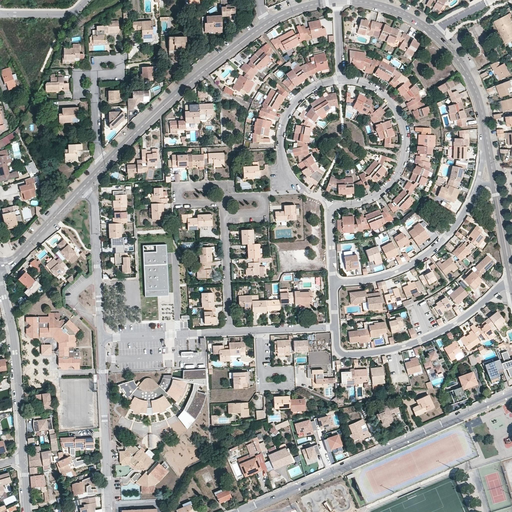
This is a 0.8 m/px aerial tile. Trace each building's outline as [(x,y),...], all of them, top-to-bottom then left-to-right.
[(429,0),(426,5),(430,7),(434,1),(437,2),(434,7),(441,11),(446,0),(429,0)] [(226,7),(221,7),(222,16),(239,15),(240,13),(240,9),(238,7),(232,7),(232,4),(230,5),(227,5),(226,5),(226,6),(226,7)] [(511,24),(507,15),(492,22),(503,41),(511,36),(511,24)] [(218,32),(223,32),(222,16),(206,16),(207,23),(205,23),(205,28),(213,28),(213,31),(218,31),(218,32)] [(373,34),(376,22),(372,21),(370,28),(367,27),(368,21),(361,19),(357,33),(365,35),(372,37),(373,34)] [(304,26),(300,27),(305,40),(306,41),(311,39),(310,36),(309,36),(309,35),(311,34),(312,39),(316,38),(315,36),(326,33),(325,28),(322,29),(320,20),(309,23),(310,28),(306,29),(304,26)] [(94,41),(105,40),(105,33),(105,30),(109,30),(109,32),(119,32),(119,21),(108,21),(108,25),(97,26),(97,30),(93,30),(94,41)] [(154,34),(153,27),(153,21),(133,22),(133,30),(138,30),(138,29),(142,29),(143,39),(144,39),(153,38),(154,38),(154,34)] [(380,23),(376,22),(373,34),(379,35),(379,34),(380,34),(380,36),(382,37),(382,38),(383,39),(384,38),(387,39),(391,28),(384,25),(379,24),(380,23)] [(293,30),(286,34),(292,46),(299,43),(297,38),(299,37),(300,39),(299,39),(300,42),(305,40),(300,27),(300,26),(297,27),(299,33),(295,35),(293,30)] [(399,30),(392,27),(391,28),(387,39),(386,41),(393,43),(395,39),(402,43),(406,35),(403,33),(403,34),(399,32),(399,30)] [(292,46),(286,34),(274,40),(274,39),(271,41),(277,49),(280,47),(282,51),(285,49),(285,50),(292,46)] [(410,37),(406,35),(402,43),(399,48),(404,51),(405,48),(404,48),(405,46),(408,48),(405,52),(412,56),(419,44),(412,40),(409,45),(406,43),(410,37)] [(181,48),(187,48),(187,47),(191,47),(191,40),(187,41),(187,37),(169,37),(169,51),(181,50),(181,48)] [(261,49),(255,54),(265,64),(271,59),(269,57),(272,55),(273,56),(275,54),(267,44),(261,49)] [(64,61),(75,61),(75,58),(80,58),(80,62),(85,62),(85,54),(80,54),(80,45),(74,45),(74,48),(64,48),(64,58),(64,61)] [(368,73),(372,60),(365,58),(366,53),(350,51),(350,64),(352,64),(351,67),(363,69),(363,68),(365,69),(365,71),(368,73)] [(315,63),(308,66),(312,75),(315,73),(315,72),(328,68),(325,53),(314,56),(315,63)] [(265,64),(255,54),(250,59),(251,61),(248,65),(245,63),(243,66),(255,75),(258,70),(256,69),(255,70),(254,68),(256,66),(260,70),(265,64)] [(373,58),(372,60),(368,73),(371,74),(373,70),(376,71),(374,73),(381,77),(388,65),(381,61),(380,63),(378,63),(379,61),(373,58)] [(493,63),(499,79),(510,75),(503,59),(493,63)] [(395,69),(388,65),(381,77),(388,81),(395,69)] [(255,75),(243,66),(240,69),(246,73),(244,77),(240,75),(238,78),(240,79),(234,89),(239,92),(241,88),(249,93),(254,83),(246,78),(248,76),(250,77),(249,78),(251,80),(255,75)] [(298,66),(292,70),(300,82),(307,77),(306,76),(308,75),(309,76),(312,75),(308,66),(302,70),(298,66)] [(14,80),(13,75),(10,67),(1,71),(5,83),(7,82),(9,90),(17,87),(14,80)] [(153,67),(143,67),(143,81),(154,80),(153,67)] [(300,82),(292,70),(286,74),(289,79),(284,84),(291,91),(293,88),(292,87),(300,82)] [(402,94),(413,85),(408,80),(401,74),(398,72),(389,83),(394,88),(397,85),(400,87),(397,89),(402,94)] [(64,77),(60,77),(55,78),(55,74),(51,75),(51,83),(47,83),(46,85),(46,91),(59,90),(59,88),(64,87),(64,90),(69,90),(69,83),(64,83),(64,77)] [(451,78),(439,86),(443,93),(455,85),(451,78)] [(511,83),(511,80),(497,84),(501,95),(511,90),(511,83)] [(413,85),(402,94),(407,100),(411,97),(412,100),(406,103),(410,110),(416,107),(418,110),(412,111),(415,118),(429,114),(426,107),(421,108),(419,105),(421,105),(422,106),(424,105),(418,94),(416,95),(416,97),(415,98),(413,95),(418,92),(413,85)] [(229,88),(225,87),(222,91),(231,95),(233,91),(229,90),(229,88)] [(282,87),(279,90),(286,97),(288,94),(282,87)] [(123,90),(109,91),(109,98),(110,102),(120,102),(120,98),(123,98),(123,90)] [(272,90),(268,96),(280,104),(284,97),(272,90)] [(128,98),(129,110),(134,110),(134,107),(134,104),(138,104),(141,101),(144,101),(144,96),(150,96),(149,91),(133,91),(133,98),(128,98)] [(323,96),(317,100),(325,112),(331,108),(331,107),(334,107),(335,108),(338,107),(336,93),(332,94),(332,95),(323,96)] [(461,93),(459,93),(449,97),(453,105),(449,106),(449,113),(463,110),(461,99),(459,100),(458,98),(462,97),(461,93)] [(359,111),(366,98),(359,94),(353,107),(359,111)] [(280,104),(268,96),(264,103),(276,110),(280,104)] [(511,97),(501,101),(504,111),(511,108),(511,97)] [(373,102),(366,98),(359,111),(366,114),(369,110),(371,113),(370,114),(369,113),(367,115),(375,124),(377,122),(376,121),(377,120),(380,123),(375,125),(378,132),(391,128),(389,121),(383,122),(379,117),(385,112),(380,107),(374,111),(370,107),(373,102)] [(318,116),(325,112),(317,100),(310,104),(313,108),(309,113),(304,110),(302,113),(314,122),(318,116)] [(198,111),(198,114),(213,114),(213,104),(198,104),(198,111)] [(79,108),(62,108),(63,114),(59,114),(59,123),(73,122),(72,118),(79,118),(79,108)] [(257,118),(255,126),(269,129),(270,121),(266,120),(267,117),(273,119),(276,112),(267,109),(266,113),(260,111),(258,116),(261,117),(261,116),(263,116),(262,119),(257,118)] [(463,110),(449,113),(451,121),(456,120),(457,127),(466,125),(463,110)] [(124,111),(109,111),(110,127),(115,127),(124,118),(124,111)] [(198,111),(185,111),(185,116),(185,123),(198,123),(198,114),(198,111)] [(314,122),(302,113),(299,116),(305,121),(301,126),(297,125),(295,132),(309,135),(310,128),(308,127),(309,125),(311,126),(314,122)] [(185,123),(185,116),(181,116),(181,120),(170,121),(171,132),(176,132),(176,130),(186,129),(185,123)] [(269,129),(255,126),(254,134),(259,135),(262,135),(268,136),(269,129)] [(419,134),(418,146),(432,147),(434,147),(435,135),(425,135),(425,132),(427,132),(427,133),(430,133),(430,128),(415,127),(415,131),(422,132),(422,134),(419,134)] [(391,128),(378,132),(380,139),(393,135),(391,128)] [(307,143),(309,135),(295,132),(293,140),(298,141),(299,147),(292,148),(294,156),(298,155),(299,159),(302,158),(302,161),(298,164),(302,170),(314,162),(310,156),(305,159),(304,155),(306,155),(307,155),(309,155),(308,149),(307,144),(304,144),(304,142),(307,143)] [(454,138),(454,146),(466,146),(469,147),(469,139),(454,138)] [(82,144),(69,144),(69,149),(65,149),(65,160),(77,159),(77,150),(82,149),(82,144)] [(432,154),(432,147),(418,146),(418,154),(432,154)] [(466,146),(454,146),(453,158),(466,159),(466,146)] [(147,150),(142,150),(142,160),(142,162),(157,162),(157,149),(152,149),(152,153),(147,154),(147,150)] [(7,165),(7,163),(8,163),(6,155),(8,155),(6,150),(0,151),(0,168),(2,176),(0,177),(0,182),(20,177),(19,174),(16,172),(10,174),(7,165)] [(204,154),(203,155),(204,166),(208,166),(208,164),(213,164),(213,166),(224,166),(223,153),(204,154)] [(187,167),(187,156),(187,155),(172,155),(172,159),(168,160),(168,168),(172,168),(172,166),(177,165),(177,168),(187,167)] [(203,155),(187,156),(187,167),(187,168),(192,168),(192,165),(199,165),(199,166),(204,166),(203,155)] [(416,166),(413,172),(426,178),(429,171),(424,169),(425,166),(426,166),(426,168),(429,168),(430,162),(424,161),(425,157),(416,155),(414,163),(421,164),(421,168),(416,166)] [(142,162),(142,160),(137,161),(137,165),(127,165),(127,173),(129,173),(128,179),(136,178),(135,173),(142,173),(142,162)] [(375,160),(370,166),(381,175),(386,170),(375,160)] [(33,161),(29,163),(32,171),(33,174),(38,172),(33,161)] [(243,167),(244,179),(254,179),(254,175),(259,175),(259,178),(268,178),(268,170),(259,170),(258,162),(253,163),(253,167),(243,167)] [(314,162),(302,170),(307,177),(308,176),(309,177),(308,179),(316,185),(324,173),(318,169),(314,162)] [(381,175),(370,166),(365,172),(369,175),(365,177),(364,175),(365,175),(364,172),(359,175),(361,180),(365,188),(369,187),(366,180),(371,177),(376,181),(381,175)] [(452,166),(448,186),(456,188),(462,168),(452,166)] [(413,172),(410,179),(423,185),(426,178),(413,172)] [(34,177),(25,179),(27,185),(20,187),(21,191),(24,191),(24,193),(26,200),(32,199),(32,197),(36,196),(35,191),(32,183),(34,183),(35,183),(34,177)] [(346,193),(345,179),(337,179),(338,193),(346,193)] [(353,179),(345,179),(346,193),(346,197),(352,196),(352,193),(353,192),(353,179)] [(408,181),(404,187),(411,192),(416,186),(408,181)] [(459,190),(456,188),(448,186),(447,189),(441,186),(437,196),(453,203),(459,190)] [(151,193),(152,203),(162,203),(166,203),(166,198),(165,198),(165,195),(166,195),(166,191),(162,191),(162,188),(154,188),(154,193),(151,193)] [(403,190),(398,195),(408,205),(414,200),(403,190)] [(114,208),(125,207),(125,196),(122,196),(123,191),(112,191),(112,196),(115,195),(115,200),(113,201),(113,209),(114,208)] [(408,205),(398,195),(392,201),(403,211),(408,205)] [(390,202),(387,204),(393,212),(396,210),(390,202)] [(163,219),(162,203),(152,203),(151,203),(152,219),(163,219)] [(295,219),(295,205),(284,205),(285,211),(275,212),(275,218),(285,217),(285,220),(295,219)] [(13,206),(4,208),(5,213),(4,214),(7,228),(12,227),(12,229),(14,229),(14,227),(18,226),(13,206)] [(126,223),(125,207),(114,208),(114,218),(113,218),(113,223),(120,223),(126,223)] [(379,209),(372,212),(378,226),(393,220),(385,207),(382,209),(387,217),(383,219),(379,209)] [(378,226),(372,212),(365,215),(367,220),(364,221),(362,214),(359,215),(359,216),(362,229),(368,228),(367,226),(366,226),(366,224),(368,223),(371,228),(378,226)] [(197,226),(197,218),(191,218),(191,213),(181,214),(182,223),(187,223),(187,229),(197,229),(197,226)] [(211,215),(197,215),(197,218),(197,226),(211,225),(211,215)] [(353,216),(342,216),(342,219),(337,219),(337,229),(342,229),(342,233),(354,232),(354,230),(353,224),(353,216)] [(362,229),(359,216),(355,217),(357,223),(353,224),(354,230),(356,230),(356,232),(362,231),(362,229)] [(120,237),(120,223),(113,223),(109,223),(109,238),(111,238),(120,237)] [(427,235),(419,223),(408,231),(417,242),(427,235)] [(200,237),(210,236),(210,232),(207,233),(206,226),(203,227),(203,229),(200,229),(200,237)] [(483,231),(476,226),(472,232),(476,236),(471,242),(478,248),(485,237),(480,234),(483,231)] [(252,230),(241,230),(242,244),(248,243),(253,243),(252,230)] [(402,233),(393,238),(399,248),(403,246),(406,246),(409,244),(409,241),(407,237),(404,237),(402,233)] [(120,237),(111,238),(110,242),(112,243),(112,247),(115,247),(115,252),(125,252),(127,252),(127,248),(124,248),(123,238),(120,237)] [(56,256),(60,262),(63,259),(72,263),(77,258),(64,240),(58,244),(62,249),(56,256)] [(392,242),(382,248),(387,259),(397,254),(392,242)] [(253,243),(248,243),(248,258),(239,259),(240,263),(248,262),(249,270),(246,270),(246,275),(259,275),(259,277),(264,277),(264,266),(258,266),(259,263),(270,262),(270,257),(259,258),(259,243),(253,243)] [(463,243),(453,253),(461,261),(471,252),(463,243)] [(166,296),(169,296),(168,264),(167,253),(167,244),(143,245),(146,297),(158,297),(166,296)] [(377,246),(365,251),(369,261),(380,258),(377,246)] [(210,247),(199,247),(200,261),(210,261),(210,247)] [(125,252),(115,252),(113,253),(114,266),(125,266),(125,270),(121,270),(121,274),(130,273),(129,257),(120,258),(121,255),(125,255),(125,252)] [(406,253),(402,253),(406,261),(410,259),(406,252),(406,253)] [(356,255),(344,256),(346,270),(358,269),(356,255)] [(56,256),(45,264),(54,275),(64,267),(60,262),(56,256)] [(477,270),(473,273),(478,279),(483,271),(486,273),(495,263),(486,256),(475,267),(477,270)] [(450,258),(439,267),(446,275),(458,268),(450,258)] [(34,259),(29,263),(37,272),(42,269),(34,259)] [(215,261),(200,261),(198,269),(201,270),(201,278),(211,278),(211,269),(210,268),(210,265),(215,265),(215,261)] [(430,271),(420,277),(425,287),(436,282),(430,271)] [(24,272),(18,279),(30,290),(37,283),(24,272)] [(473,273),(464,281),(472,289),(480,281),(478,279),(473,273)] [(422,291),(419,281),(403,288),(407,296),(422,291)] [(384,282),(377,283),(379,290),(386,288),(384,282)] [(460,287),(449,296),(456,304),(468,295),(460,287)] [(295,291),(293,293),(294,302),(294,304),(311,303),(310,291),(295,291)] [(365,302),(364,291),(356,292),(356,294),(350,294),(350,301),(358,300),(358,299),(363,299),(363,302),(365,302)] [(366,291),(364,291),(365,302),(367,302),(368,310),(381,308),(380,293),(371,294),(372,295),(367,296),(366,291)] [(213,293),(201,293),(202,308),(203,307),(213,307),(213,293)] [(293,293),(280,294),(280,300),(281,303),(294,302),(293,293)] [(399,293),(386,295),(387,304),(401,301),(399,293)] [(252,308),(251,301),(251,296),(239,297),(239,306),(243,307),(244,309),(252,308)] [(444,297),(435,303),(437,304),(434,306),(439,315),(442,313),(441,311),(450,306),(444,297)] [(266,300),(251,301),(252,308),(252,312),(266,311),(266,300)] [(280,300),(266,300),(266,311),(280,311),(281,303),(280,300)] [(213,307),(203,307),(204,323),(215,323),(215,316),(213,316),(213,312),(215,312),(215,307),(213,307)] [(497,312),(481,324),(483,327),(479,331),(484,339),(493,332),(490,327),(493,325),(499,331),(504,327),(502,323),(505,321),(497,312)] [(48,316),(28,317),(28,322),(31,325),(28,328),(28,331),(30,334),(30,338),(40,338),(42,340),(45,340),(48,337),(48,334),(54,334),(61,340),(61,347),(58,347),(56,350),(56,353),(58,356),(58,365),(62,365),(64,367),(68,367),(70,364),(74,367),(79,367),(79,351),(73,351),(73,346),(75,346),(75,343),(74,341),(75,340),(75,336),(74,334),(76,332),(66,322),(63,319),(61,319),(59,321),(58,319),(59,318),(59,313),(53,313),(53,316),(48,316)] [(79,329),(68,319),(66,322),(76,332),(79,329)] [(400,320),(388,323),(391,332),(403,328),(400,320)] [(365,330),(348,333),(349,343),(366,341),(366,343),(370,342),(370,336),(379,334),(378,333),(385,332),(384,321),(368,324),(368,323),(364,323),(365,330)] [(472,330),(460,339),(467,350),(478,342),(472,330)] [(54,334),(48,334),(48,337),(53,337),(58,341),(58,347),(61,347),(61,340),(54,334)] [(293,340),(276,340),(277,353),(284,353),(284,355),(288,355),(289,353),(293,352),(293,342),(293,340)] [(307,341),(293,342),(293,352),(307,351),(307,341)] [(244,342),(229,343),(230,349),(230,355),(245,354),(244,342)] [(455,342),(444,349),(451,361),(462,354),(455,342)] [(51,344),(41,345),(41,354),(51,354),(51,344)] [(230,355),(230,349),(223,350),(223,345),(216,345),(216,354),(219,354),(219,361),(230,360),(230,355)] [(420,347),(412,350),(415,356),(423,354),(420,347)] [(442,373),(434,352),(428,354),(429,357),(424,359),(426,363),(423,364),(426,371),(428,370),(430,374),(434,372),(435,375),(442,373)] [(507,352),(501,353),(504,363),(500,364),(503,370),(506,369),(509,378),(511,376),(511,359),(510,360),(507,352)] [(503,357),(484,364),(490,380),(500,376),(497,370),(503,367),(500,364),(504,363),(506,363),(503,357)] [(417,360),(405,364),(408,376),(422,372),(417,360)] [(311,366),(307,366),(308,378),(312,378),(311,374),(315,374),(315,383),(327,383),(327,378),(323,378),(323,375),(327,375),(327,373),(323,373),(322,369),(311,370),(311,366)] [(382,367),(370,369),(372,384),(383,383),(382,367)] [(184,388),(183,388),(184,381),(185,381),(193,382),(192,389),(190,397),(186,405),(189,407),(187,411),(194,418),(201,403),(204,394),(196,391),(197,383),(206,385),(205,368),(183,370),(182,378),(182,380),(163,377),(162,377),(161,382),(158,385),(152,379),(150,378),(148,378),(146,378),(145,379),(144,379),(137,386),(134,382),(133,380),(118,384),(120,389),(122,389),(124,393),(123,394),(126,398),(128,396),(132,399),(127,408),(133,410),(132,412),(139,414),(139,412),(146,413),(146,407),(151,407),(152,413),(158,412),(159,413),(166,410),(165,409),(170,405),(165,398),(168,395),(176,401),(179,394),(180,395),(181,395),(184,388)] [(350,370),(350,372),(340,373),(341,385),(368,384),(366,369),(350,370)] [(245,371),(233,372),(233,388),(246,387),(245,371)] [(472,372),(458,377),(461,387),(463,390),(477,384),(472,372)] [(461,387),(455,389),(452,391),(458,403),(465,399),(463,390),(461,387)] [(49,393),(36,394),(37,400),(44,399),(45,404),(51,403),(50,399),(52,399),(52,395),(49,395),(49,393)] [(189,407),(186,405),(183,410),(177,416),(186,429),(195,420),(203,404),(205,394),(204,394),(201,403),(194,418),(187,411),(189,407)] [(428,395),(416,400),(418,404),(420,403),(421,405),(412,408),(414,414),(423,410),(424,412),(434,408),(428,395)] [(289,396),(273,397),(274,408),(290,407),(289,400),(289,396)] [(303,399),(289,400),(290,407),(290,410),(304,409),(303,399)] [(242,402),(227,403),(228,413),(240,413),(240,417),(248,416),(248,409),(243,409),(242,402)] [(386,406),(377,410),(378,413),(375,415),(378,420),(380,419),(382,424),(387,422),(388,424),(393,422),(390,416),(389,416),(388,414),(393,412),(394,414),(399,412),(395,403),(387,407),(386,406)] [(363,404),(359,405),(364,418),(368,416),(363,404)] [(257,419),(265,418),(264,409),(256,411),(257,419)] [(330,415),(318,417),(321,428),(331,425),(330,415)] [(51,418),(33,421),(32,423),(33,427),(33,429),(35,432),(39,431),(39,430),(48,429),(48,430),(52,429),(51,418)] [(309,419),(294,424),(297,433),(304,431),(305,435),(313,433),(312,430),(316,429),(313,420),(309,421),(309,419)] [(362,420),(349,426),(352,433),(349,435),(351,441),(358,438),(358,440),(369,435),(366,430),(363,431),(361,426),(364,425),(362,420)] [(55,434),(49,436),(51,450),(57,448),(55,434)] [(337,435),(327,438),(330,448),(341,445),(337,435)] [(74,437),(60,437),(63,446),(75,445),(75,447),(79,447),(79,449),(84,448),(84,446),(89,446),(90,448),(93,448),(93,438),(84,438),(84,440),(79,440),(79,438),(74,438),(74,437)] [(259,444),(257,437),(252,439),(258,452),(261,451),(259,444)] [(464,438),(452,442),(456,453),(468,448),(464,438)] [(317,444),(302,450),(304,458),(308,457),(309,460),(316,457),(316,455),(320,453),(317,444)] [(42,458),(41,453),(39,446),(34,446),(36,453),(30,455),(30,460),(42,458)] [(120,462),(121,462),(129,462),(138,470),(144,470),(153,461),(144,452),(145,450),(143,449),(142,450),(140,449),(139,450),(135,446),(128,446),(128,450),(124,450),(120,450),(120,462)] [(277,452),(274,446),(268,449),(270,455),(277,452)] [(456,454),(458,459),(476,452),(474,447),(456,454)] [(233,448),(224,452),(226,456),(232,454),(230,451),(234,450),(233,448)] [(270,455),(269,456),(270,460),(274,468),(282,464),(282,463),(291,459),(287,448),(281,451),(277,452),(270,455)] [(42,465),(43,469),(49,468),(47,455),(50,454),(50,451),(41,453),(42,458),(42,465)] [(255,456),(253,452),(250,454),(247,455),(249,460),(255,457),(260,469),(267,471),(265,462),(263,458),(262,453),(255,456)] [(247,455),(237,459),(244,476),(260,469),(255,457),(249,460),(247,455)] [(69,456),(57,462),(59,472),(69,469),(67,464),(72,462),(73,464),(77,463),(75,458),(71,460),(69,456)] [(42,458),(30,460),(31,473),(36,473),(36,467),(42,465),(42,458)] [(178,468),(185,466),(184,459),(177,460),(178,468)] [(274,468),(270,460),(265,462),(270,476),(273,483),(279,480),(276,473),(274,468)] [(487,511),(511,511),(511,460),(475,472),(487,511)] [(134,470),(138,470),(129,462),(121,462),(122,464),(128,464),(134,470)] [(167,472),(157,463),(147,476),(143,473),(141,475),(139,472),(135,473),(131,478),(141,485),(141,491),(153,492),(153,485),(167,472)] [(0,485),(3,485),(11,482),(8,472),(0,474),(0,485)] [(46,487),(44,474),(30,476),(31,487),(41,487),(46,487)] [(75,483),(71,484),(71,491),(72,491),(72,495),(76,495),(76,494),(82,494),(82,492),(89,492),(89,491),(95,491),(95,476),(92,476),(92,478),(89,478),(89,479),(86,479),(81,480),(81,481),(78,481),(78,483),(75,483)] [(219,503),(230,498),(227,490),(215,495),(219,503)] [(95,502),(94,497),(81,499),(82,507),(78,508),(78,511),(93,511),(93,510),(94,510),(94,507),(93,502),(94,502),(95,502)]
